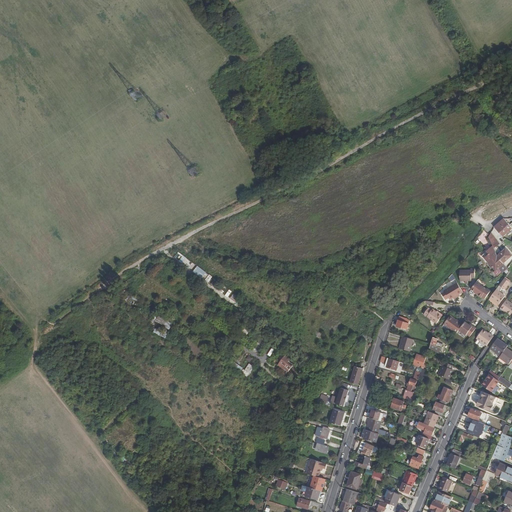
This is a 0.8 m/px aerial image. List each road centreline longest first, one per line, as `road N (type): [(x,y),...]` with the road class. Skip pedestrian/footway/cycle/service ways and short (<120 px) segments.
road 1 (track): [(511,65),(185,236)]
road 2 (track): [(91,441),(149,388),(93,335),(91,295)]
road 3 (residential): [(384,324),(327,511)]
road 4 (track): [(185,236),(52,324)]
road 5 (residential): [(415,511),(475,366)]
road 6 (track): [(244,347),(135,265)]
